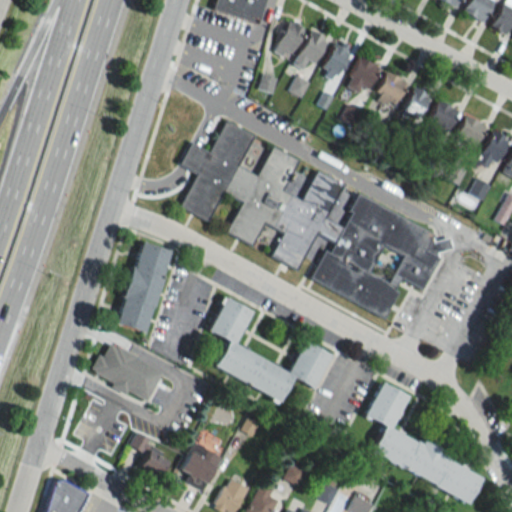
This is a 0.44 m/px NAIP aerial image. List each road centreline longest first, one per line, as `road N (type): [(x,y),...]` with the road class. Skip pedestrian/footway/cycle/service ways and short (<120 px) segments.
road 1 (residential): [(511,497),(461,410),(422,371),(169,230),(108,209)]
road 2 (secondary): [(28,466),(173,0)]
road 3 (motorway): [(0,323),(108,0)]
road 4 (motorway): [(72,0),(0,221)]
road 5 (residential): [(346,0),(511,92)]
road 6 (residential): [(34,444),(156,511)]
road 7 (motorway): [(59,0),(0,121)]
